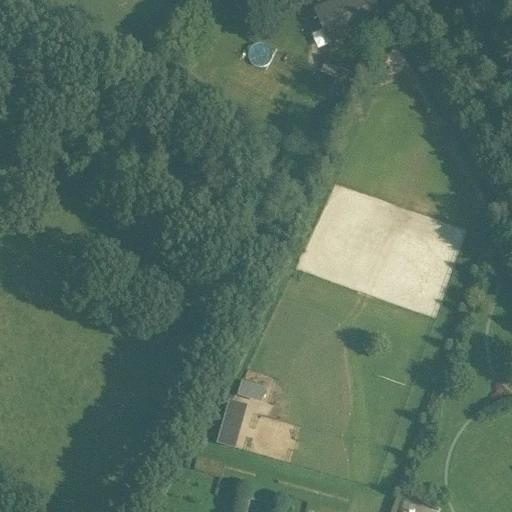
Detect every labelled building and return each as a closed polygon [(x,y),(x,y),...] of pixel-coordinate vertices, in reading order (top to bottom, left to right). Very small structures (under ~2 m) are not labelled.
[(326,47),(343,40),(382,24),(371,0),(339,0),(312,11),(326,47)] [(357,78),(338,69),(338,70),(324,63),(319,73),(333,79),(327,93),(346,102),(357,78)] [(223,95),(210,88),(204,101),(217,108),(223,95)] [(240,394),(263,401),(267,387),(245,380),(240,394)] [(234,451),(247,407),(228,402),(215,446),(234,451)]
